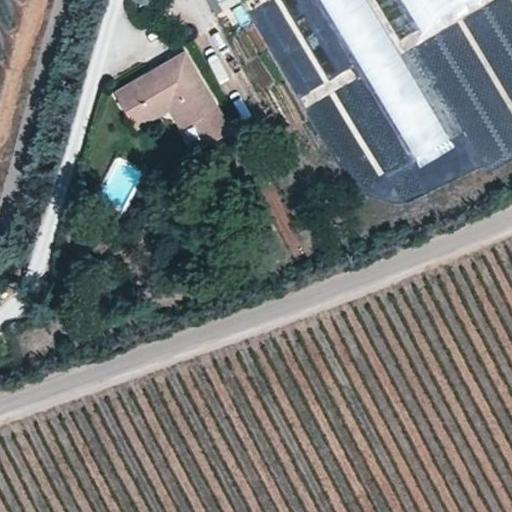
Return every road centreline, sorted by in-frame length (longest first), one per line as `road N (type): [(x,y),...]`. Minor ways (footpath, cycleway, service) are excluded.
road 1 (unclassified): [(511,219),(0,399)]
road 2 (unclassified): [(71,0),(0,247)]
